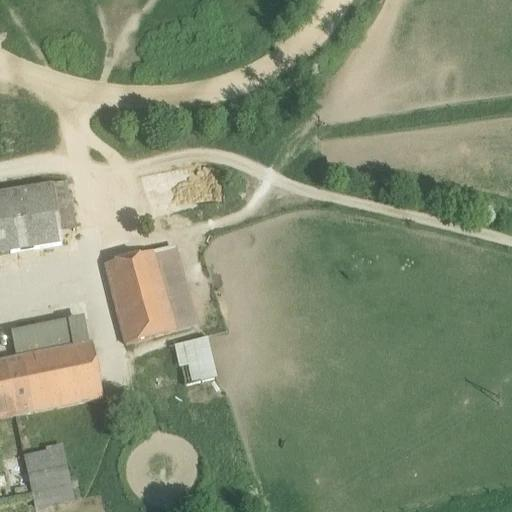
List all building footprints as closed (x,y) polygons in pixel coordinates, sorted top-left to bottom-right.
[(72,184),(53,187),(61,239),(80,236),(72,184)] [(0,255),(62,246),(61,239),(53,187),(0,195),(0,255)] [(152,254),(176,333),(199,327),(178,247),(152,254)] [(152,254),(106,266),(126,347),(176,333),(152,254)] [(211,341),(176,351),(187,392),(222,383),(211,341)] [(92,346),(6,363),(17,419),(102,401),(92,346)] [(6,363),(0,364),(0,422),(17,419),(6,363)] [(65,450),(26,459),(39,511),(48,511),(79,504),(65,450)]
